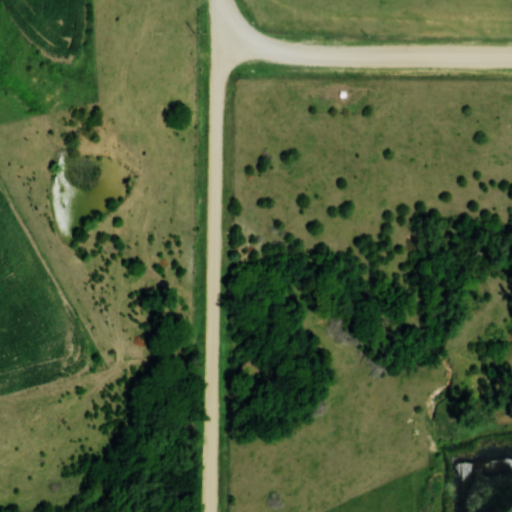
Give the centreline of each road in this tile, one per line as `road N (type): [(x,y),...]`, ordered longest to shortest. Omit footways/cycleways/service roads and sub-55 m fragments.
road 1 (residential): [(214,511),(218,75),(241,29)]
road 2 (tertiary): [(511,53),(286,50),(261,47),(241,29)]
